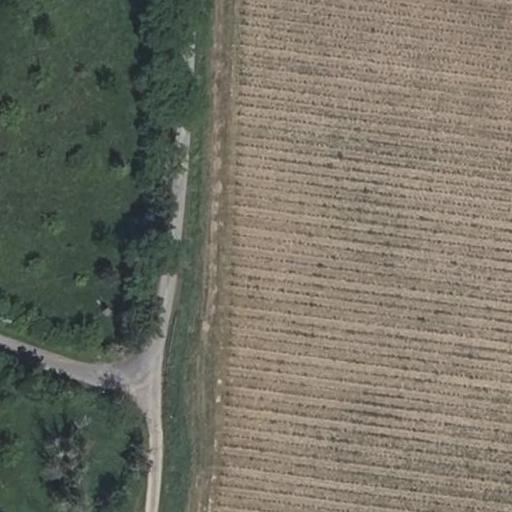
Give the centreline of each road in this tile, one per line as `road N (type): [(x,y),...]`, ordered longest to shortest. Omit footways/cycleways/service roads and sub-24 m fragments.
road 1 (unclassified): [(157,344),(177,211),(193,0)]
road 2 (residential): [(0,339),(69,365),(121,371),(157,344)]
